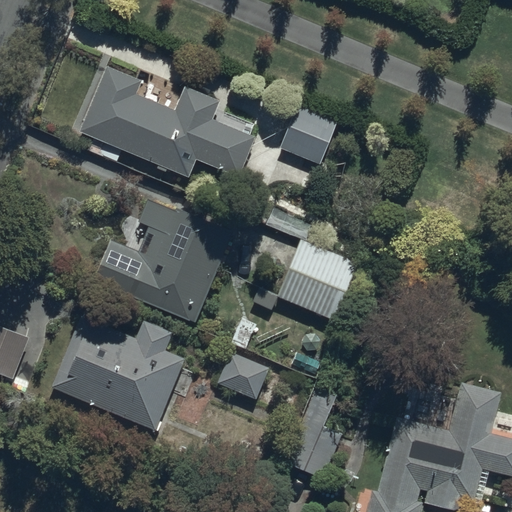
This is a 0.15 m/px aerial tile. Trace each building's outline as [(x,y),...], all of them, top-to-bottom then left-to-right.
[(105,65),(104,68),(77,131),(95,139),(91,150),(117,161),(122,149),(189,177),(197,159),(238,177),(255,138),(213,120),(220,103),(185,88),(175,112),(135,96),(142,80),(105,65)] [(337,122),(295,107),(280,148),(322,163),(337,122)] [(234,233),(148,199),(138,222),(152,228),(149,234),(154,236),(146,256),(110,242),(93,284),(198,325),(234,233)] [(360,264),(301,239),(278,295),(260,287),(254,302),(273,310),(278,298),(336,322),(360,264)] [(132,336),(82,315),(50,389),(153,433),(185,359),(164,350),(172,332),(141,318),(132,336)] [(29,338),(0,328),(0,373),(15,379),(29,338)] [(269,369),(230,351),(216,383),(255,401),(269,369)] [(322,479),(342,434),(323,426),(341,384),(321,375),(283,462),(322,479)] [(448,431),(398,418),(378,491),(372,490),(366,511),(420,511),(422,503),(419,502),(422,490),(428,492),(424,504),(453,511),(461,511),(464,503),(472,505),(482,470),(511,477),(511,434),(492,429),(502,393),(461,382),(448,431)]
